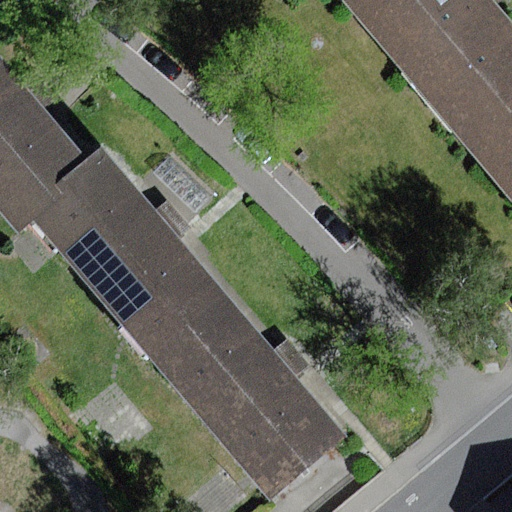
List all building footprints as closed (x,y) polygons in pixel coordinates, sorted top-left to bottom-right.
[(343,0),(429,103),(511,34),(511,24),(491,0),(343,0)] [(511,34),(429,103),(511,201),(511,34)] [(29,219),(96,161),(32,88),(0,50),(0,202),(21,226),(29,219)] [(153,360),(229,294),(168,224),(106,152),(96,161),(29,219),(153,360)] [(176,154),(155,175),(196,213),(216,192),(176,154)] [(293,367),(229,294),(153,360),(274,500),(351,433),(293,367)]
